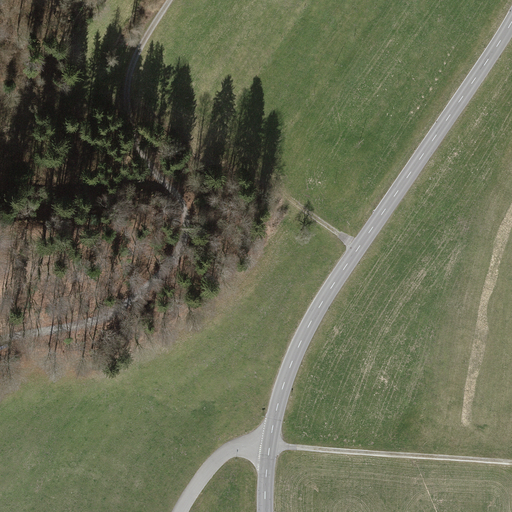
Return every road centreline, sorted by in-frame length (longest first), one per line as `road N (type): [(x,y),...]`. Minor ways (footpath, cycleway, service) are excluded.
road 1 (tertiary): [(268,447),(282,389),(323,301),(511,21)]
road 2 (track): [(0,343),(80,322),(133,298),(171,267),(188,225),(177,191),(147,163),(126,94),(136,54),(170,0)]
road 3 (track): [(511,464),(268,447)]
